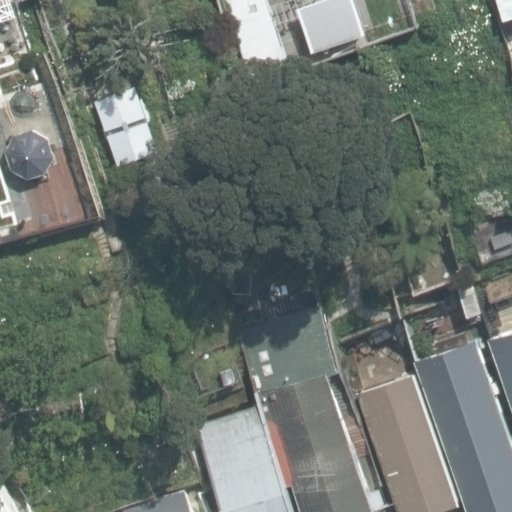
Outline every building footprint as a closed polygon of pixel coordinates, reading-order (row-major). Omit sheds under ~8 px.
[(280,0),(218,0),(240,55),(294,34),(280,0)] [(511,0),(496,0),(501,11),(511,6),(511,0)] [(511,97),(424,129),(445,189),(508,167),(511,178),(511,97)] [(476,264),(511,249),(511,193),(457,215),(476,264)] [(387,511),(321,311),(253,333),(312,511),(387,511)] [(511,511),(511,420),(479,322),(413,344),(469,511),(511,511)] [(511,323),(493,330),(511,383),(511,323)] [(409,364),(355,382),(398,511),(413,511),(454,498),(409,364)] [(299,511),(260,390),(209,407),(199,421),(230,511),(299,511)] [(0,511),(31,511),(16,478),(0,486),(0,511)] [(199,511),(188,479),(91,511),(199,511)]
